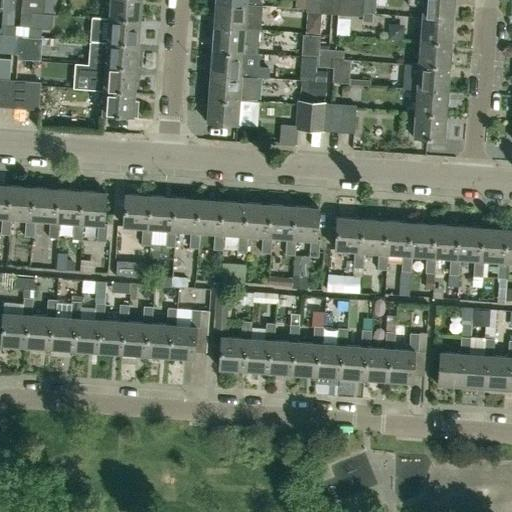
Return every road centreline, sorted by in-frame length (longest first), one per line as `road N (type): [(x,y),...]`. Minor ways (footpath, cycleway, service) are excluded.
road 1 (residential): [(511,433),(0,399)]
road 2 (residential): [(168,154),(474,177)]
road 3 (residential): [(474,177),(487,0)]
road 4 (residential): [(0,144),(168,154)]
road 5 (residential): [(168,154),(179,0)]
